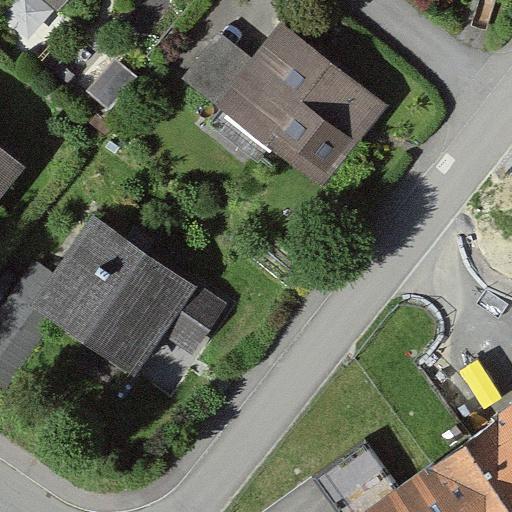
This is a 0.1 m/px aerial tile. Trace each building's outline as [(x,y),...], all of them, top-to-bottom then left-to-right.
[(45,0),(65,16),(77,0),(45,0)] [(317,192),(385,111),(286,29),(254,67),(220,39),(185,82),(317,192)] [(0,203),(26,173),(0,150),(0,203)] [(227,310),(98,219),(34,308),(134,379),(165,336),(194,357),(227,310)] [(511,511),(511,416),(375,511),(511,511)] [(358,449),(328,471),(356,511),(362,511),(389,493),(358,449)]
